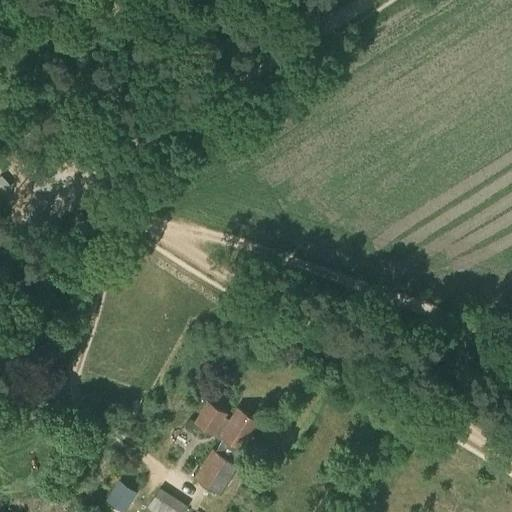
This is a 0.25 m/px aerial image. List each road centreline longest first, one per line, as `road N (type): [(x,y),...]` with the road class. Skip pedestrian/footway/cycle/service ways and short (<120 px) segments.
road 1 (track): [(511,454),(149,222),(79,191)]
road 2 (track): [(364,0),(79,191)]
road 3 (unclassified): [(0,243),(79,191),(0,129)]
